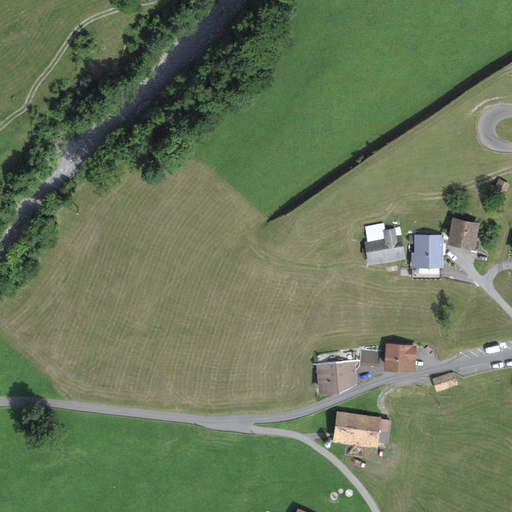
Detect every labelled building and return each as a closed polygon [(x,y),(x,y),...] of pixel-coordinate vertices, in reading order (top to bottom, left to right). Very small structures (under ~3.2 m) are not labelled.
[(511,185),(503,180),(497,191),(505,196),(511,185)] [(392,218),(394,230),(385,231),(383,223),(366,226),(368,241),(366,242),(367,248),(363,248),(365,256),(369,255),(370,263),(404,257),(398,217),(392,218)] [(476,224),(455,220),(451,240),(461,242),(461,245),(478,249),(481,235),(474,234),(476,224)] [(442,244),(442,236),(416,235),(416,255),(413,255),(413,278),(440,278),(439,265),(442,265),(442,249),(444,249),(444,244),(442,244)] [(415,347),(388,345),(387,366),(414,368),(415,347)] [(356,381),(354,361),(320,364),(322,391),(344,389),(343,383),(356,381)] [(457,382),(453,372),(434,378),(437,389),(457,382)] [(390,420),(339,412),(335,438),(376,444),(377,439),(387,441),(390,420)]
